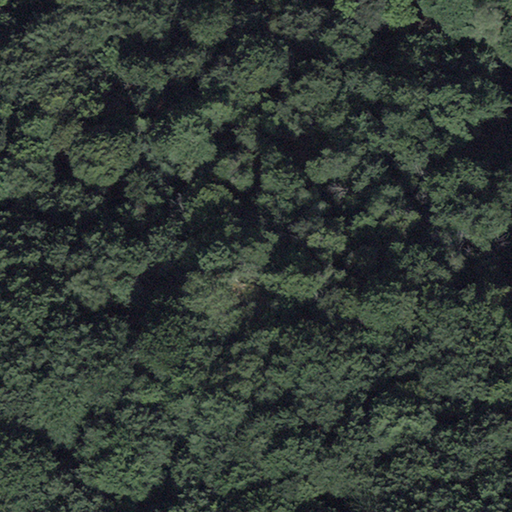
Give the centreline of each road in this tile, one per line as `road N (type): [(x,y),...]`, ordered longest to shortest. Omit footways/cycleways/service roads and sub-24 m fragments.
road 1 (track): [(0,455),(88,422),(87,461),(38,511)]
road 2 (track): [(116,511),(172,469),(183,494),(170,511)]
